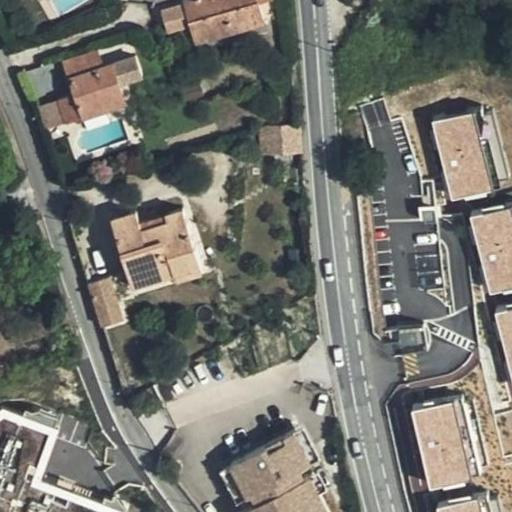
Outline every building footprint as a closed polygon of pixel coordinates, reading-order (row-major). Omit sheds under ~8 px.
[(198,40),(265,19),(259,0),(258,0),(185,0),(186,2),(191,21),(198,40)] [(191,21),(186,2),(161,10),(167,28),(191,21)] [(73,89),(118,75),(112,60),(69,74),(73,89)] [(118,75),(73,89),(74,92),(58,97),(65,120),(126,101),(118,75)] [(35,100),(50,96),(48,89),(33,93),(35,100)] [(50,96),(35,100),(41,116),(55,111),(50,96)] [(473,112),(431,121),(449,202),(492,192),(473,112)] [(268,150),(300,148),(298,120),(266,122),(268,150)] [(263,123),(259,124),(261,151),(268,150),(266,122),(263,123)] [(511,204),(471,212),(486,295),(511,289),(511,204)] [(170,258),(174,269),(176,274),(201,265),(182,206),(165,212),(164,207),(138,215),(136,210),(112,218),(129,271),(170,258)] [(133,282),(174,269),(170,258),(129,271),(133,282)] [(111,276),(87,284),(101,329),(126,321),(111,276)] [(511,387),(511,306),(494,310),(511,387)] [(41,314),(11,322),(16,341),(45,331),(41,314)] [(459,400),(412,409),(427,492),(474,483),(459,400)] [(325,511),(299,436),(221,464),(237,511),(325,511)] [(479,511),(476,496),(434,506),(435,511),(479,511)]
